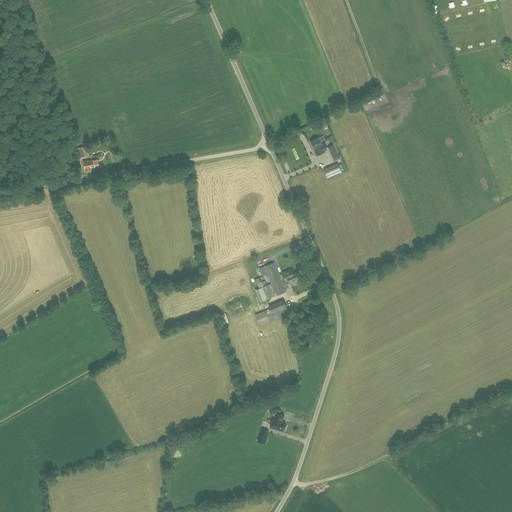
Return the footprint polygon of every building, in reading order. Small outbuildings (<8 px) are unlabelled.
[(324,151),(327,150),(324,144),(322,145),(320,142),(325,140),(323,136),(310,141),(316,155),(325,152),(324,151)] [(333,145),(328,147),(332,156),(337,154),(333,145)] [(80,158),(87,156),(84,147),(78,148),(80,158)] [(98,165),(96,159),(83,162),(84,168),(85,168),(85,171),(91,170),(90,167),(98,165)] [(338,164),(324,170),(327,178),(341,172),(338,164)] [(274,263),(264,267),(260,268),(266,283),(270,281),(271,283),(266,285),(264,280),(259,282),(257,278),(253,280),(255,284),(256,283),(258,288),(254,289),(260,302),(286,291),(284,286),(289,283),(290,284),(300,279),(297,272),(291,274),(292,278),(282,282),(281,279),(274,263)] [(291,274),(290,270),(282,273),(284,278),(281,279),(282,282),(292,278),(291,274)] [(286,304),(257,313),(261,325),(290,315),(286,304)] [(284,416),(277,413),(275,420),(273,419),(270,428),(277,430),(278,429),(283,431),(286,423),(282,422),(284,416)] [(261,430),(260,434),(258,441),(265,443),(268,432),(261,430)]
